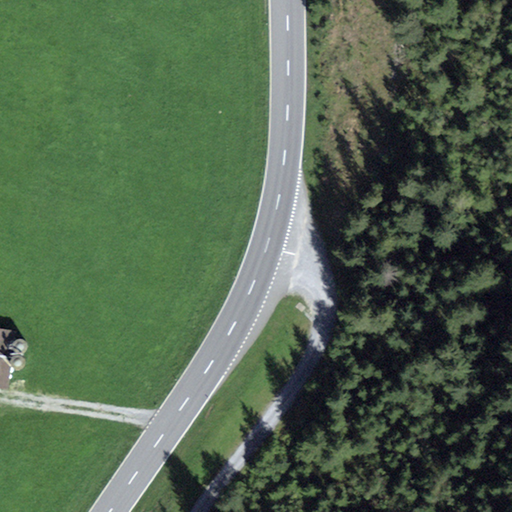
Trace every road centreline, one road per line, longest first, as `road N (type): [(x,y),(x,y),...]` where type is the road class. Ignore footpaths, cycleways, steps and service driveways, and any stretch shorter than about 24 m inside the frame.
road 1 (secondary): [(286,0),(284,153),(267,244),(213,359),(110,511)]
road 2 (track): [(199,511),(299,377),(322,328),(321,289),(310,265),(267,244)]
